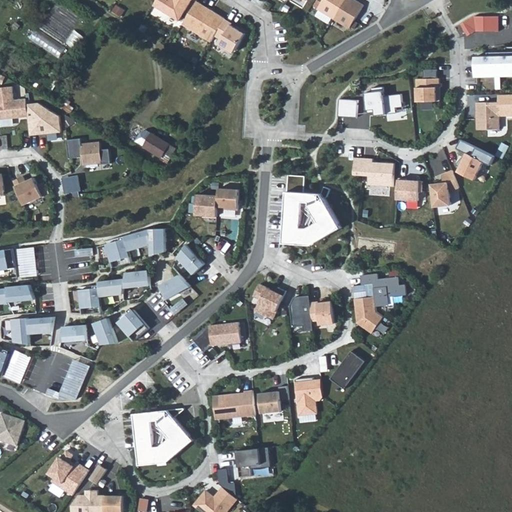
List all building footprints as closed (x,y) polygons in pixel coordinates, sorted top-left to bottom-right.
[(157,0),(155,4),(180,19),(191,0),(157,0)] [(365,5),(356,0),(323,0),(318,9),(350,29),(365,5)] [(249,31),(202,2),(188,25),(213,41),(217,34),(224,38),(222,43),(228,47),(229,45),(237,50),(249,31)] [(461,24),(468,36),(476,31),(500,31),(500,15),(475,15),(461,24)] [(511,54),(477,56),(477,77),(511,75),(511,54)] [(441,78),(417,78),(418,101),(441,101),(441,78)] [(383,86),(372,88),(372,92),(366,92),(368,110),(375,108),(376,115),(397,112),(397,107),(404,107),(402,94),(385,96),(383,86)] [(15,87),(0,88),(0,119),(30,117),(31,136),(40,135),(40,133),(44,133),(45,135),(63,133),(61,119),(41,104),(29,105),(28,99),(16,101),(15,87)] [(360,100),(340,99),(339,116),(358,118),(360,100)] [(500,101),(478,102),(479,129),(501,128),(500,101)] [(147,143),(154,133),(149,130),(143,131),(138,138),(147,143)] [(161,155),(164,150),(171,154),(176,147),(154,133),(147,143),(145,145),(161,155)] [(83,138),(69,139),(71,158),(84,157),(85,164),(103,162),(104,164),(113,164),(111,149),(103,150),(102,142),(84,145),(83,138)] [(164,150),(161,155),(168,160),(171,154),(164,150)] [(485,161),(468,152),(466,157),(464,156),(458,162),(462,166),(459,169),(476,178),(485,161)] [(394,186),(396,163),(374,162),(374,159),(356,157),(355,175),(370,176),(370,184),(394,186)] [(444,182),(432,183),(435,205),(452,203),(451,189),(460,186),(453,168),(442,173),(444,175),(444,182)] [(82,174),(65,177),(68,193),(85,190),(82,174)] [(24,175),(14,180),(26,204),(44,196),(36,177),(27,181),(24,175)] [(306,176),(289,175),(289,184),(306,185),(306,176)] [(407,178),(400,178),(398,199),(416,200),(416,191),(423,191),(424,180),(407,180),(407,178)] [(289,184),(288,191),(305,192),(306,185),(289,184)] [(285,243),(313,245),(343,227),(326,198),(328,196),(331,189),(325,186),(323,193),(305,192),(288,191),(285,243)] [(240,211),(241,190),(221,188),(220,196),(199,195),(198,216),(210,217),(210,218),(219,219),(219,209),(240,211)] [(153,230),(108,244),(115,267),(133,262),(130,250),(152,245),(153,255),(167,251),(168,229),(153,230)] [(188,244),(180,257),(195,274),(206,264),(188,244)] [(19,249),(22,277),(38,276),(36,247),(19,249)] [(78,249),(78,266),(95,265),(94,247),(78,249)] [(14,249),(0,251),(0,271),(17,269),(14,249)] [(81,290),(84,314),(104,312),(102,296),(125,294),(125,288),(152,285),(150,270),(127,272),(127,278),(100,281),(100,284),(101,287),(81,290)] [(364,326),(373,332),(385,316),(378,311),(378,306),(391,304),(389,296),(408,294),(407,284),(401,285),(400,277),(380,279),(380,274),(363,275),(364,284),(367,284),(375,283),(376,296),(369,297),(356,298),(359,323),(363,322),(364,326)] [(182,275),(162,286),(170,299),(192,286),(182,275)] [(375,283),(367,284),(369,297),(376,296),(375,283)] [(0,303),(10,302),(10,301),(37,299),(31,284),(9,287),(9,288),(0,288),(0,303)] [(257,310),(275,318),(288,291),(280,287),(278,292),(261,284),(256,296),(263,299),(257,310)] [(311,295),(296,297),(296,306),(298,327),(305,326),(306,331),(315,330),(314,321),(329,319),(330,324),(337,323),(334,300),(320,302),(320,301),(312,302),(311,295)] [(171,309),(176,315),(189,304),(184,298),(171,309)] [(119,321),(121,323),(135,310),(133,308),(119,321)] [(135,310),(121,323),(137,341),(151,329),(135,310)] [(29,318),(14,319),(16,341),(32,344),(31,333),(54,332),(56,316),(30,318),(29,318)] [(110,318),(96,323),(104,345),(119,343),(110,318)] [(242,322),(212,325),(214,346),(243,343),(242,322)] [(89,339),(87,324),(64,326),(62,342),(89,339)] [(17,349),(6,376),(22,383),(33,356),(17,349)] [(11,354),(0,350),(0,375),(3,377),(11,354)] [(355,350),(334,378),(349,389),(369,360),(355,350)] [(297,376),(301,413),(320,411),(318,398),(322,398),(325,394),(323,376),(316,377),(315,374),(297,376)] [(291,397),(289,383),(281,384),(282,389),(261,391),(264,411),(284,408),(283,398),(291,397)] [(148,392),(152,396),(158,390),(155,386),(148,392)] [(258,414),(255,389),(246,390),(247,392),(235,393),(235,392),(215,395),(218,418),(258,414)] [(141,465),(158,463),(157,459),(166,458),(169,462),(183,450),(186,440),(190,437),(192,436),(176,417),(186,409),(185,408),(159,411),(160,418),(160,424),(172,438),(162,446),(156,446),(152,413),(152,411),(135,413),(141,465)] [(160,424),(160,418),(159,411),(152,411),(152,413),(156,446),(162,446),(172,438),(160,424)] [(28,421),(4,412),(0,425),(0,439),(19,446),(28,421)] [(271,447),(240,450),(242,476),(255,475),(254,468),(273,466),(271,447)] [(78,454),(70,448),(65,456),(63,455),(52,472),(58,476),(55,480),(77,494),(93,469),(81,461),(78,465),(73,461),(78,454)] [(109,469),(101,464),(91,478),(99,483),(109,469)] [(229,468),(221,469),(222,484),(225,486),(233,492),(231,483),(229,468)] [(233,492),(225,486),(217,497),(208,490),(196,504),(205,511),(228,511),(240,498),(238,496),(233,492)] [(126,511),(127,496),(108,495),(101,495),(101,491),(92,490),(92,495),(81,495),(74,505),(74,511),(126,511)]
